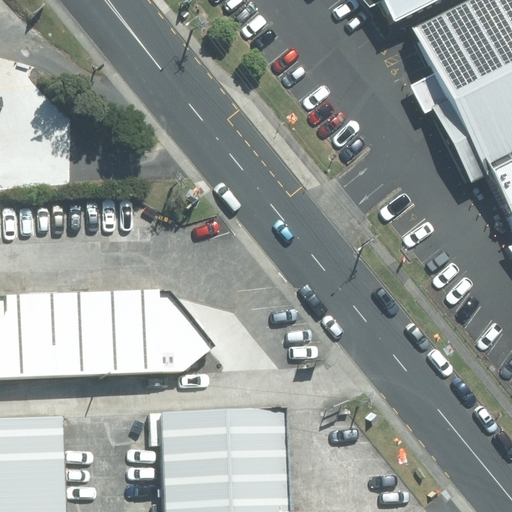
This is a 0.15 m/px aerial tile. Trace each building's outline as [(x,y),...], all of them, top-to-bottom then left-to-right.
[(376,0),(388,23),(431,0),(376,0)] [(511,0),(476,0),(410,33),(419,51),(477,178),(511,161),(511,0)] [(511,161),(477,178),(511,249),(511,161)] [(151,295),(0,300),(0,381),(178,377),(204,352),(163,299),(151,295)] [(279,473),(280,411),(152,417),(154,474),(279,473)] [(0,511),(58,511),(57,418),(0,421),(0,511)] [(278,511),(279,473),(154,474),(156,511),(278,511)]
